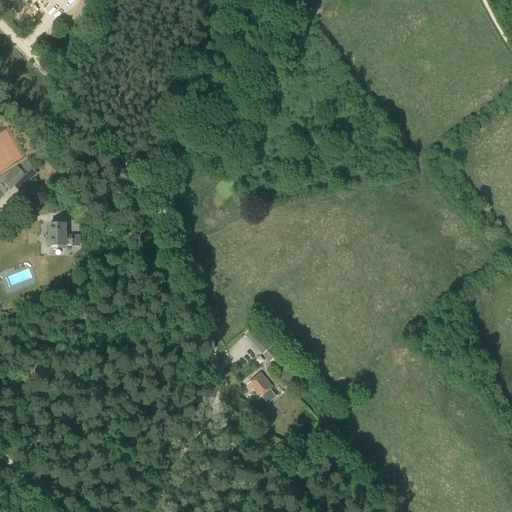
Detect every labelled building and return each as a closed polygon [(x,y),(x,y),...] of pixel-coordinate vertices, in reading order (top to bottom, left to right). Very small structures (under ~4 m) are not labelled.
[(22,168),(27,173),(31,169),(26,164),(22,168)] [(25,175),(17,167),(3,181),(11,189),(14,187),(19,192),(26,185),(27,186),(38,175),(32,169),(25,175)] [(78,247),(78,236),(66,236),(66,224),(49,224),(49,246),(66,246),(66,245),(72,245),(72,247),(78,247)] [(279,353),(255,326),(245,335),(270,362),(279,353)] [(272,388),(260,373),(247,385),(259,399),(272,388)]
